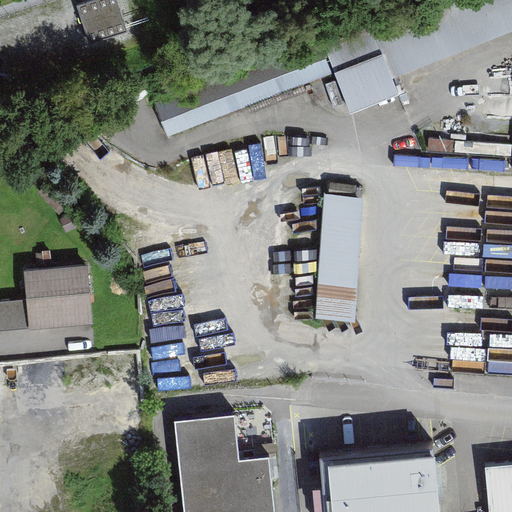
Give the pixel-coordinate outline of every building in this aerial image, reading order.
[(117,0),(92,0),(81,3),(92,39),(114,32),(123,29),(126,28),(117,0)] [(511,32),(511,0),(444,0),(381,24),(391,50),(400,74),(511,32)] [(327,43),(161,106),(173,139),(339,76),(337,70),(327,43)] [(391,50),(337,70),(339,76),(354,114),(407,94),(400,74),(391,50)] [(325,191),(316,315),(355,318),(364,193),(325,191)] [(0,298),(0,327),(94,319),(89,261),(24,266),(27,296),(0,298)] [(33,363),(33,374),(66,373),(65,362),(33,363)] [(244,412),(186,416),(193,511),(278,511),(274,456),(247,458),(244,412)] [(450,511),(447,451),(336,457),(338,511),(450,511)] [(511,511),(511,460),(492,462),(495,511),(511,511)]
